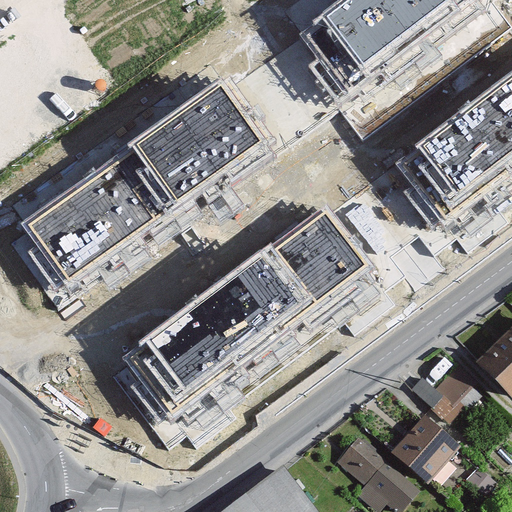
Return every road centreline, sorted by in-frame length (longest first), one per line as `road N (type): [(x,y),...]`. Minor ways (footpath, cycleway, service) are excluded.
road 1 (secondary): [(511,261),(230,473),(162,511)]
road 2 (residential): [(0,166),(240,0)]
road 3 (secondary): [(0,399),(36,446),(43,511)]
